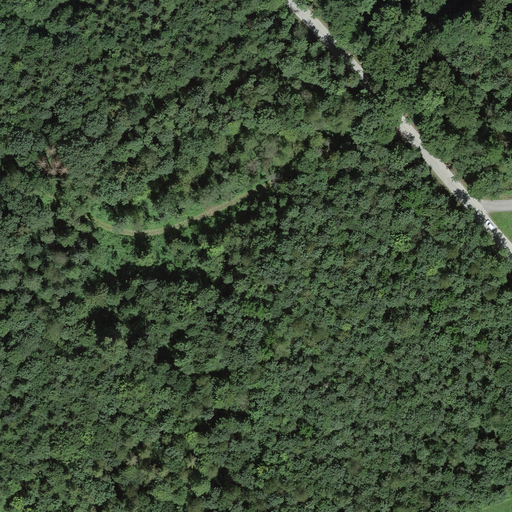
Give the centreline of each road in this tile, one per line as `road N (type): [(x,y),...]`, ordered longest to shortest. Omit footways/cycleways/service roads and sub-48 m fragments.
road 1 (track): [(409,131),(356,142),(197,217),(120,231),(0,162)]
road 2 (unclassified): [(472,207),(289,0)]
